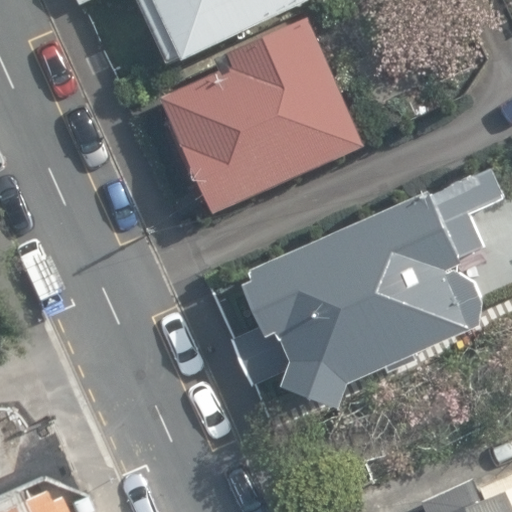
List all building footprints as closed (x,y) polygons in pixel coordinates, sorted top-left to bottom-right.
[(187,59),(189,63),(318,2),(317,0),(79,0),(83,7),(96,0),(140,0),(172,67),(187,59)] [(238,67),(166,98),(220,215),(372,147),(314,19),(232,54),(238,67)] [(288,389),(346,411),(357,386),(488,329),(491,302),(482,283),(462,271),(454,275),(453,272),(469,266),(466,259),(490,248),(475,215),(510,199),(496,167),(437,195),(436,191),(256,273),(259,281),(248,286),(266,325),(235,340),(257,388),(295,370),(288,389)] [(511,511),(511,475),(483,489),(489,501),(483,504),(481,501),(457,511),(511,511)] [(49,501),(43,489),(0,509),(0,511),(67,511),(60,496),(49,501)]
